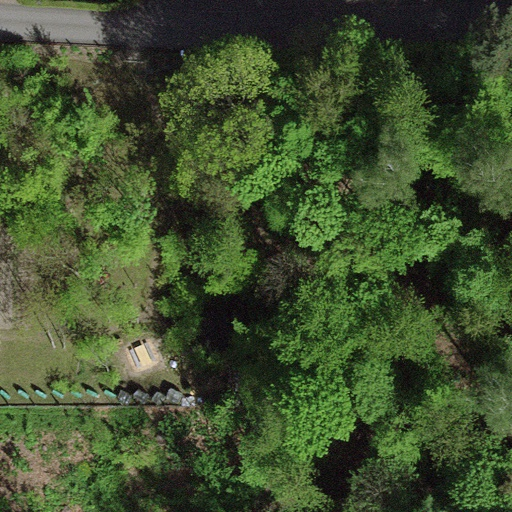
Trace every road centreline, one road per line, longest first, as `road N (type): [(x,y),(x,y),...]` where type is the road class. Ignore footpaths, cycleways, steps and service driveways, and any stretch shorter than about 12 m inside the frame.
road 1 (residential): [(511,16),(362,29),(162,27)]
road 2 (residential): [(162,27),(0,14)]
